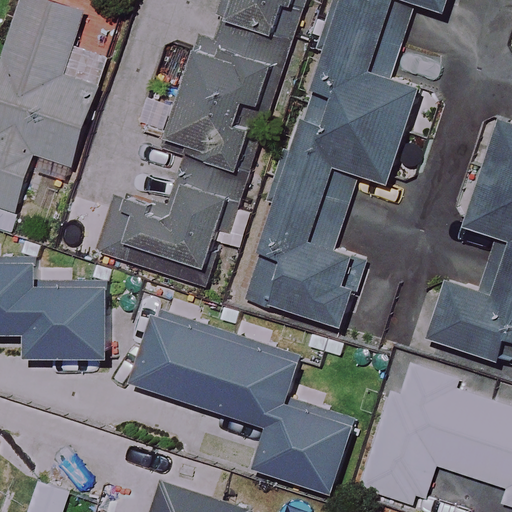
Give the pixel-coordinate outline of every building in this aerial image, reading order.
[(28,0),(0,90),(0,95),(95,125),(108,81),(74,71),(96,0),(28,0)] [(233,0),(229,15),(300,40),(314,0),(233,0)] [(457,0),(349,0),(255,304),(352,325),(374,254),(341,244),(363,171),(402,183),(434,80),(393,67),(413,0),(416,0),(454,11),(457,0)] [(197,152),(251,172),(296,50),(216,20),(173,136),(199,146),(197,152)] [(95,125),(0,95),(0,202),(25,211),(43,153),(82,166),(95,125)] [(511,122),(478,226),(503,234),(485,289),(456,279),(438,336),(511,360),(511,122)] [(251,172),(197,152),(175,209),(149,200),(128,257),(163,274),(209,286),(251,172)] [(75,282),(0,256),(0,375),(66,398),(82,350),(55,341),(75,282)] [(255,304),(163,274),(145,329),(267,369),(255,405),(346,435),(376,344),(255,304)] [(511,400),(410,364),(367,484),(427,506),(443,463),(511,487),(511,496),(510,502),(511,502),(511,400)] [(251,511),(252,510),(168,483),(158,511),(251,511)]
